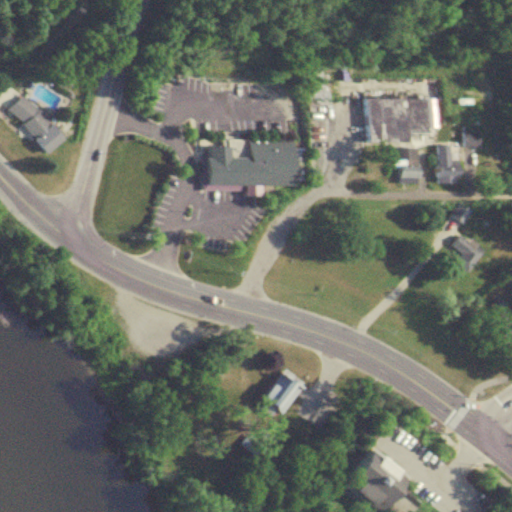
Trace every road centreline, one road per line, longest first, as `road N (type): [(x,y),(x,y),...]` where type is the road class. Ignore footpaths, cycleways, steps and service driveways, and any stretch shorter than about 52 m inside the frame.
road 1 (tertiary): [(479,430),(369,352),(165,290),(70,240)]
road 2 (residential): [(239,310),(305,195),(511,193)]
road 3 (tertiary): [(70,240),(139,0)]
